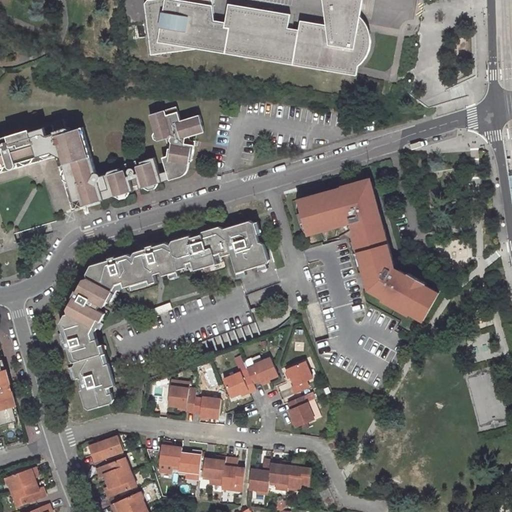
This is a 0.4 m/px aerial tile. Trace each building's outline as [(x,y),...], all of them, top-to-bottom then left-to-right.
[(212,52),(346,74),(348,65),(357,67),(359,66),(364,60),(366,56),(368,52),(369,47),(369,44),(369,38),(368,34),(360,33),(360,31),(357,31),(359,19),(358,18),(356,17),(355,16),(354,15),(353,14),(355,0),(321,0),(325,27),(300,22),(298,32),(297,37),(289,35),(287,35),(290,16),(227,6),(224,24),(213,22),(211,6),(210,0),(188,0),(189,2),(177,0),(147,0),(146,0),(144,3),(150,54),(196,49),(213,47),(212,52)] [(355,0),(353,14),(354,15),(355,16),(356,17),(358,18),(359,19),(362,1),(362,0),(355,0)] [(289,35),(297,37),(298,32),(292,31),(294,17),(290,16),(287,35),(289,35)] [(360,33),(368,34),(368,33),(366,27),(364,25),(359,19),(357,31),(360,31),(360,33)] [(346,74),(356,76),(357,67),(348,65),(346,74)] [(194,148),(196,136),(191,135),(190,131),(205,127),(199,109),(180,115),(176,101),(149,109),(158,135),(165,133),(169,144),(167,151),(163,152),(168,166),(171,175),(182,172),(185,169),(188,167),(189,163),(190,160),(190,155),(189,155),(190,147),(194,148)] [(0,165),(60,146),(76,201),(80,203),(117,192),(121,190),(120,189),(126,187),(127,189),(130,188),(135,186),(134,183),(140,181),(141,184),(146,183),(149,182),(148,180),(155,178),(156,180),(159,179),(163,177),(160,168),(156,152),(140,157),(141,160),(137,161),(136,156),(123,160),(124,165),(120,166),(119,164),(108,167),(107,170),(102,171),(99,169),(98,168),(96,168),(93,159),(90,160),(80,124),(71,127),(68,124),(65,123),(63,118),(15,133),(15,132),(6,134),(7,138),(1,140),(0,136),(0,165)] [(80,124),(90,160),(93,159),(83,123),(80,124)] [(160,168),(163,177),(171,175),(168,166),(160,168)] [(401,274),(395,271),(398,266),(383,214),(380,215),(378,207),(381,206),(374,182),(370,180),(301,200),(304,212),(300,213),(303,223),(307,222),(311,233),(346,224),(345,221),(353,218),(354,223),(351,227),(357,231),(358,237),(356,237),(361,253),(363,252),(367,266),(365,267),(372,290),(386,298),(385,300),(412,315),(412,314),(414,311),(416,312),(423,315),(421,318),(426,321),(442,293),(429,286),(430,284),(411,274),(410,276),(402,272),(401,274)] [(353,218),(345,221),(346,224),(348,224),(351,227),(354,223),(353,218)] [(108,304),(116,289),(119,283),(126,281),(128,286),(151,279),(153,283),(160,281),(158,273),(164,271),(165,275),(180,271),(180,270),(191,266),(190,263),(195,261),(196,265),(198,270),(220,263),(219,259),(218,254),(224,252),(225,257),(235,254),(241,273),(270,263),(273,258),(268,242),(265,241),(260,223),(254,219),(227,227),(223,224),(217,226),(207,229),(206,232),(195,235),(194,234),(176,239),(173,243),(169,240),(158,244),(157,243),(153,244),(149,245),(150,247),(143,249),(138,251),(135,254),(131,253),(125,255),(120,256),(120,254),(114,256),(111,257),(111,258),(94,264),(90,273),(91,277),(85,279),(80,290),(79,289),(77,293),(76,295),(76,297),(74,301),(72,307),(73,312),(68,314),(64,323),(67,333),(69,344),(68,344),(69,348),(71,348),(74,360),(78,362),(77,366),(77,368),(80,378),(81,380),(83,379),(86,389),(83,390),(89,407),(94,410),(115,404),(118,400),(116,392),(112,393),(110,387),(115,386),(114,385),(119,384),(118,379),(113,361),(108,362),(101,336),(96,337),(94,330),(101,316),(105,318),(108,312),(101,308),(105,302),(108,304)] [(367,266),(363,252),(361,253),(359,254),(365,267),(367,266)] [(122,288),(128,286),(126,281),(119,283),(116,289),(119,291),(122,288)] [(76,297),(76,295),(77,293),(73,290),(69,298),(74,301),(76,297)] [(171,304),(152,309),(154,315),(173,309),(171,304)] [(99,329),(105,318),(101,316),(94,330),(96,337),(101,336),(99,329)] [(0,426),(23,420),(19,406),(22,405),(17,390),(12,392),(10,385),(16,383),(12,368),(9,369),(1,343),(0,341),(0,426)] [(275,361),(257,369),(257,370),(251,373),(253,378),(257,386),(263,383),(264,386),(281,378),(275,361)] [(313,378),(306,361),(289,369),(292,377),(295,385),(293,387),(296,394),(309,387),(307,381),(313,378)] [(243,376),(227,383),(234,401),(243,397),(251,393),(252,395),(259,392),(257,386),(253,378),(246,382),(243,376)] [(189,389),(171,387),(168,405),(178,406),(187,407),(187,411),(194,412),(196,398),(197,389),(189,389)] [(298,426),(315,419),(308,401),(307,402),(304,395),(290,401),(293,408),(291,409),(298,426)] [(219,417),(222,399),(203,397),(203,399),(196,398),(194,412),(194,413),(201,414),(201,415),(219,417)] [(128,448),(123,434),(97,443),(100,449),(96,451),(99,459),(128,448)] [(162,471),(175,473),(175,468),(183,469),(184,453),(185,453),(186,447),(175,446),(175,443),(165,441),(162,471)] [(182,472),(189,473),(189,477),(201,479),(205,452),(195,451),(195,454),(185,453),(184,453),(183,469),(182,472)] [(130,456),(102,466),(106,476),(110,474),(111,479),(135,469),(130,456)] [(206,477),(213,478),(212,483),(225,484),(229,457),(219,456),(219,460),(208,458),(206,477)] [(237,487),(237,490),(245,491),(248,468),(240,467),(241,459),(229,457),(225,484),(225,486),(237,487)] [(304,490),(313,491),(315,468),(307,467),(308,459),(295,458),(295,463),(292,486),(304,487),(304,490)] [(252,487),(260,488),(260,492),(271,493),(273,482),(275,464),(275,460),(267,459),(266,471),(255,469),(252,487)] [(279,483),(278,488),(292,489),(292,486),(295,463),(285,461),(285,465),(275,464),(273,482),(279,483)] [(44,476),(41,466),(11,476),(14,484),(15,484),(18,490),(42,482),(40,477),(44,476)] [(113,483),(109,485),(113,495),(141,484),(135,469),(111,479),(113,483)] [(23,505),(51,495),(48,485),(43,487),(42,482),(18,490),(23,505)] [(147,496),(144,488),(115,501),(119,511),(123,510),(123,511),(129,511),(149,504),(146,497),(147,496)] [(56,511),(58,511),(54,502),(27,511),(56,511)]
